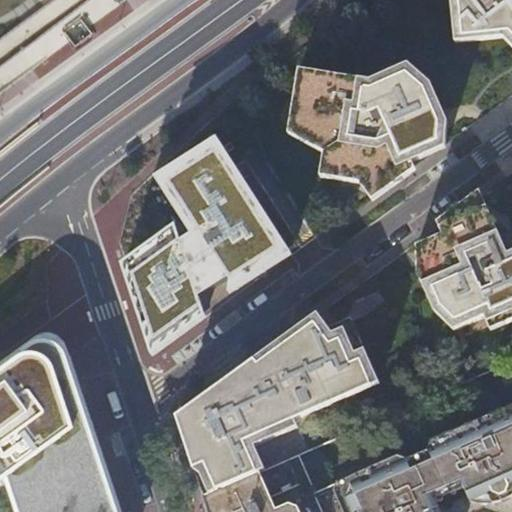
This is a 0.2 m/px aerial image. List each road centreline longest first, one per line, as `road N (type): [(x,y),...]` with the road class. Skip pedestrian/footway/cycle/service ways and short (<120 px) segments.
road 1 (residential): [(511,136),(131,411)]
road 2 (primary): [(0,181),(240,0)]
road 3 (primary): [(59,193),(288,0)]
road 4 (primary): [(192,0),(0,131)]
road 5 (residential): [(59,193),(131,411)]
